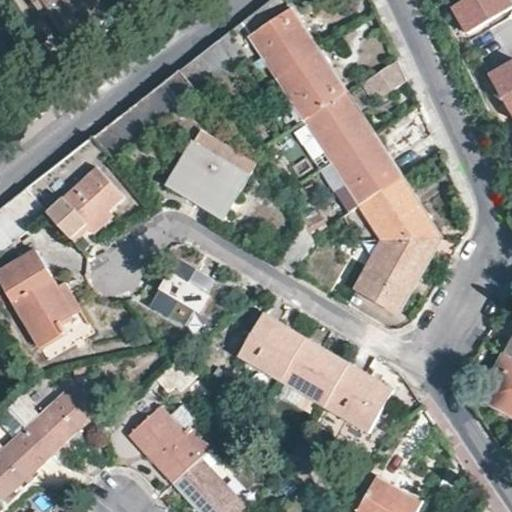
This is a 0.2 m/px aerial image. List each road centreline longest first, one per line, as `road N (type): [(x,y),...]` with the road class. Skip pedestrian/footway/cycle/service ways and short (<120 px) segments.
road 1 (residential): [(428,363),(491,243),(495,220),(400,0)]
road 2 (residential): [(428,363),(185,229),(165,233),(122,268)]
road 3 (residential): [(0,180),(235,0)]
road 4 (residential): [(511,490),(428,363)]
